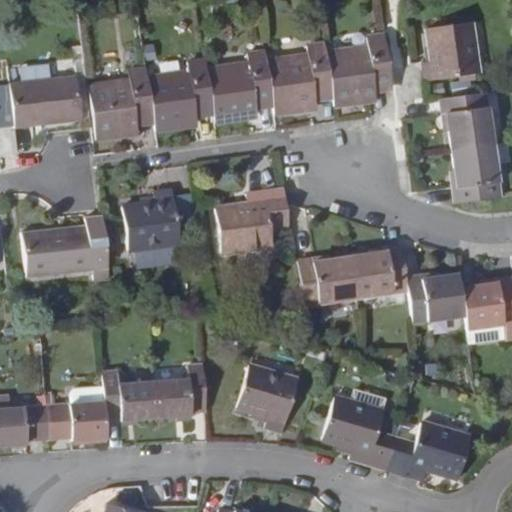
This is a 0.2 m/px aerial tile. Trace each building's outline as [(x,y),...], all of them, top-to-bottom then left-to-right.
[(431,62),(420,63),(423,80),(476,73),(469,21),(426,26),(431,62)] [(391,84),(384,34),(366,37),(367,45),(327,50),(333,91),(334,102),(369,97),(367,88),(391,84)] [(271,98),(272,110),(309,105),(308,95),(333,91),(327,50),(326,41),(308,43),(309,54),(265,58),(271,98)] [(213,106),(214,116),(249,112),(247,101),(271,98),(265,58),(263,48),(246,51),(247,59),(207,65),(213,106)] [(146,72),(152,113),(154,125),(191,119),(189,109),(213,106),(207,65),(205,55),(186,58),(186,65),(146,72)] [(146,72),(145,63),(126,65),(128,74),(90,79),(99,131),(130,126),(129,116),(152,113),(146,72)] [(76,80),(9,88),(15,128),(81,119),(76,80)] [(491,145),(483,93),(438,99),(443,132),(448,131),(451,150),(491,145)] [(499,197),(491,145),(451,150),(454,170),(448,170),(453,203),(499,197)] [(122,207),(128,250),(180,243),(172,190),(153,193),(154,203),(122,207)] [(284,201),(282,190),(247,194),(249,205),(216,209),(221,253),(273,246),(270,222),(289,220),(286,202),(284,201)] [(110,268),(104,218),(86,221),(88,226),(24,234),(30,272),(65,267),(66,273),(110,268)] [(405,289),(403,277),(398,245),(366,250),(366,253),(347,256),(353,296),(405,289)] [(295,260),(301,303),(353,296),(347,256),(328,259),(327,254),(295,260)] [(457,288),(455,274),(437,277),(436,273),(403,277),(405,289),(409,323),(461,315),(457,288)] [(511,321),(511,302),(508,277),(476,281),(477,285),(457,288),(461,315),(463,328),(498,323),(511,321)] [(498,331),(498,323),(463,328),(464,334),(498,331)] [(191,378),(154,381),(156,417),(194,414),(194,410),(209,408),(205,363),(190,364),(191,378)] [(281,431),(296,378),(247,363),(233,405),(268,415),(265,426),(281,431)] [(156,417),(154,381),(121,383),(120,368),(102,369),(104,400),(106,416),(121,414),(121,419),(156,417)] [(69,388),(71,402),(104,400),(103,385),(69,388)] [(356,387),(352,399),(383,407),(386,396),(356,387)] [(351,455),(387,466),(395,437),(376,431),(383,407),(352,399),(333,393),(321,436),(353,445),(351,455)] [(71,402),(47,404),(49,437),(69,435),(71,440),(107,436),(106,416),(104,400),(71,402)] [(49,437),(47,404),(6,407),(0,407),(0,444),(29,442),(28,438),(49,437)] [(395,437),(387,466),(422,476),(426,466),(456,475),(469,432),(421,419),(414,443),(395,437)]
